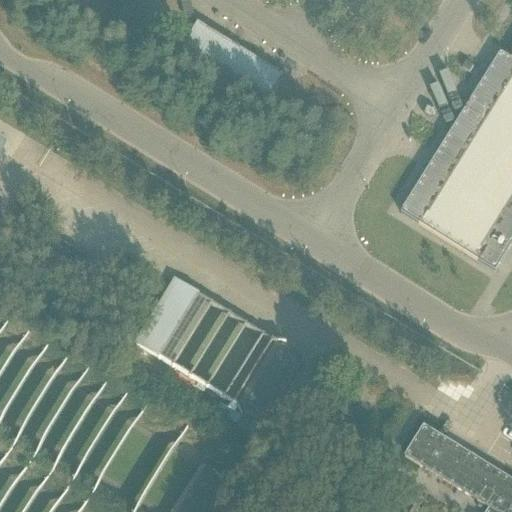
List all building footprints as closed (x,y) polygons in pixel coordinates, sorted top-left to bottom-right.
[(511,61),(511,62),(501,55),(400,215),(495,274),(511,246),(511,61)] [(462,70),(470,75),(473,69),(466,64),(462,70)] [(51,254),(86,276),(94,264),(58,242),(51,254)] [(0,427),(104,484),(151,399),(0,316),(0,427)] [(238,410),(264,426),(302,362),(277,347),(238,410)] [(491,511),(511,511),(511,484),(422,429),(405,459),(491,511)]
